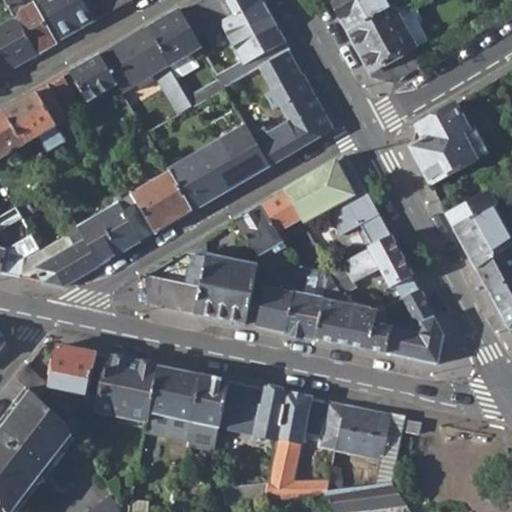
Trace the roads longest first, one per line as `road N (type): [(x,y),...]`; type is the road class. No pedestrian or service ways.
road 1 (residential): [(58,314),(511,408)]
road 2 (residential): [(366,126),(58,314)]
road 3 (residential): [(366,126),(511,391)]
road 4 (residential): [(0,101),(175,0)]
road 5 (residential): [(511,37),(366,126)]
road 6 (residential): [(297,0),(366,126)]
